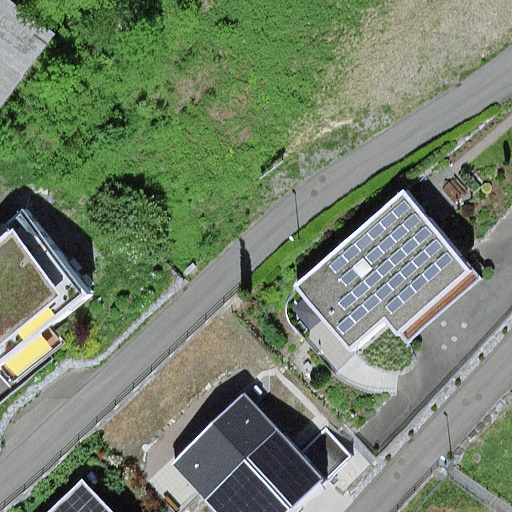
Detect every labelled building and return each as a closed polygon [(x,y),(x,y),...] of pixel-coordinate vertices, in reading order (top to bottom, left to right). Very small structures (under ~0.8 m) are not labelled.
[(6,0),(0,0),(0,109),(55,37),(6,0)] [(475,272),(404,189),(292,285),(351,354),(387,323),(399,337),(475,272)] [(0,367),(92,294),(25,210),(0,229),(0,367)] [(302,454),(242,393),(167,466),(212,511),(294,511),(351,458),(325,432),(302,454)] [(112,511),(81,480),(47,511),(112,511)]
